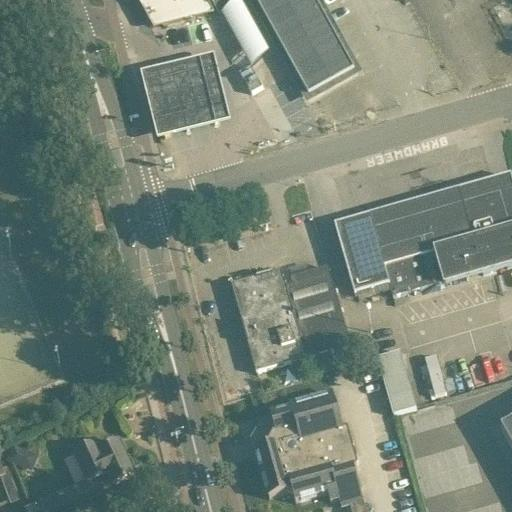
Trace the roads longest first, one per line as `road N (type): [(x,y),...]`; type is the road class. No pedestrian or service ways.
road 1 (residential): [(132,210),(511,104)]
road 2 (secondary): [(210,511),(132,210)]
road 3 (secondary): [(132,210),(67,3)]
